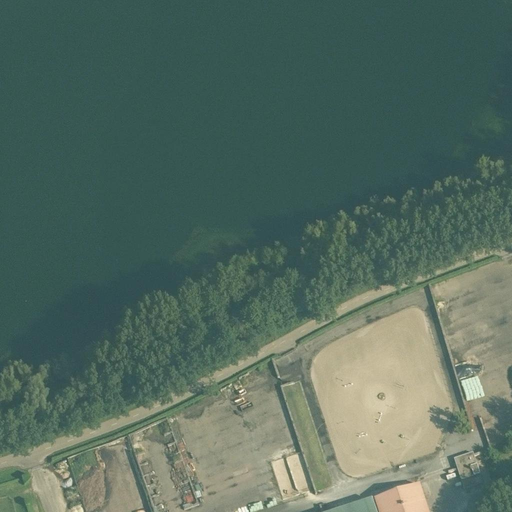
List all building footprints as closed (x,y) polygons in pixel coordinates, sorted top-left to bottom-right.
[(203,325),(197,327),(201,341),(207,339),(203,325)] [(490,415),(483,416),(489,447),(495,446),(490,415)] [(465,457),(472,479),(481,476),(474,454),(465,457)] [(455,460),(465,491),(484,485),(481,476),(472,479),(465,457),(455,460)] [(429,511),(422,486),(343,511),(429,511)] [(494,511),(494,504),(490,492),(485,492),(468,498),(469,509),(469,511),(494,511)]
